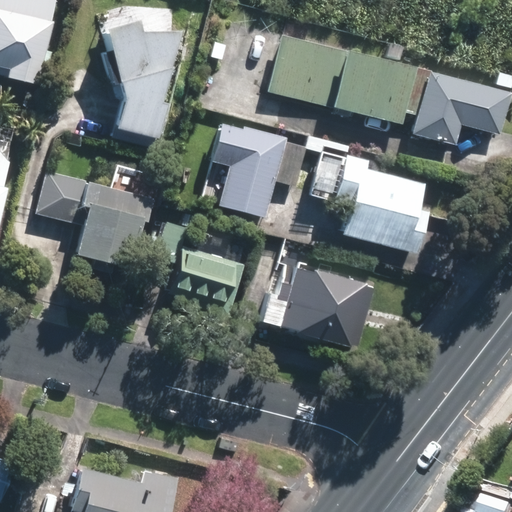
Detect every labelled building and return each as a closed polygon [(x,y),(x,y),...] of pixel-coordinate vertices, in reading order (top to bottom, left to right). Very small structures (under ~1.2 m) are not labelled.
[(45,20),(50,0),(0,0),(0,67),(3,68),(1,75),(32,83),(49,21),(45,20)] [(149,148),(160,102),(154,100),(173,29),(134,28),(130,16),(97,26),(117,96),(107,137),(149,148)] [(506,90),(276,35),(262,91),(396,124),(399,111),(411,115),(407,132),(451,143),(456,123),(496,132),(506,90)] [(238,128),(215,122),(206,161),(223,165),(214,204),(262,216),(271,180),(291,185),(300,146),(281,140),(282,137),(238,126),(238,128)] [(336,233),(413,253),(423,210),(412,206),(419,181),(360,166),(362,159),(339,153),(327,200),(343,204),(336,233)] [(147,222),(153,198),(45,170),(44,170),(34,213),(81,225),(73,254),(89,258),(87,268),(107,273),(109,263),(131,268),(143,222),(147,222)] [(240,263),(178,245),(184,227),(163,221),(153,255),(172,261),(162,297),(225,316),(240,263)] [(376,289),(297,268),(281,326),(360,347),(376,289)] [(164,511),(173,479),(138,469),(135,482),(75,465),(64,509),(72,511),(164,511)] [(468,510),(475,511),(509,511),(511,503),(474,491),(468,510)]
